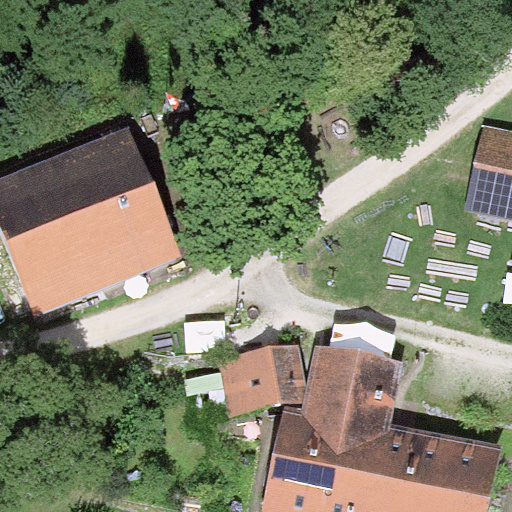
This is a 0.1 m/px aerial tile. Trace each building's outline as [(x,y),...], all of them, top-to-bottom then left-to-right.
[(511,138),(488,134),(472,208),(511,217),(511,138)] [(125,145),(0,194),(0,211),(41,311),(172,259),(125,145)] [(225,362),(233,412),(305,400),(297,350),(225,362)] [(308,425),(287,420),(269,511),(487,511),(500,458),(386,439),(398,373),(320,358),(308,425)] [(187,384),(195,423),(227,417),(219,378),(187,384)]
